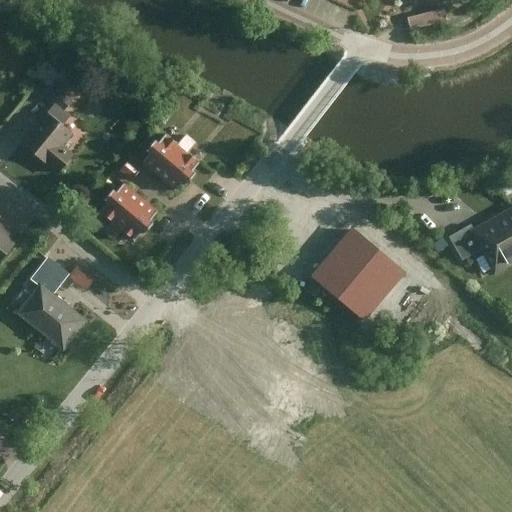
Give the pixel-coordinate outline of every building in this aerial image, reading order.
[(79,97),(54,80),(42,98),(67,115),(79,97)] [(51,111),(20,149),(55,177),(86,139),(51,111)] [(136,179),(158,198),(186,166),(165,147),(136,179)] [(129,158),(121,168),(131,177),(139,166),(129,158)] [(111,222),(103,230),(112,238),(120,229),(130,238),(157,209),(124,178),(96,208),(111,222)] [(511,268),(511,207),(470,229),(494,277),(511,268)] [(0,263),(18,239),(0,225),(0,263)] [(465,230),(447,239),(459,264),(477,255),(465,230)] [(402,275),(351,232),(335,251),(309,281),(360,324),(402,275)] [(68,275),(46,259),(30,281),(52,296),(68,275)] [(37,286),(13,316),(62,356),(87,326),(37,286)]
